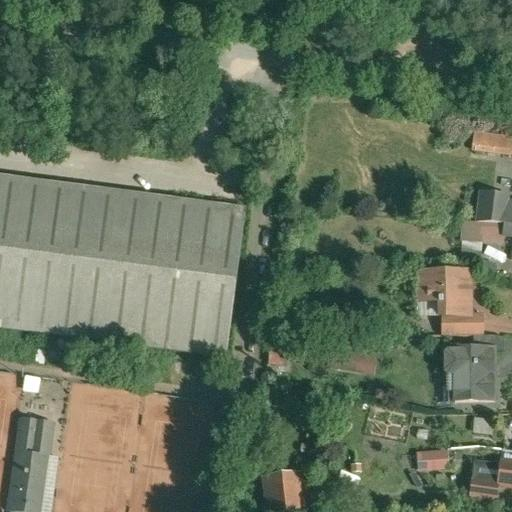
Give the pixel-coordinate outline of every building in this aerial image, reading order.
[(270,95),(248,92),(246,106),(255,107),(268,108),(270,95)] [(268,108),(255,107),(254,119),(267,121),(268,108)] [(511,139),(476,134),(474,150),(511,156),(511,158),(511,157),(511,139)] [(247,209),(0,176),(0,328),(228,358),(247,209)] [(510,197),(482,193),(478,223),(506,224),(509,203),(510,197)] [(504,268),(490,264),(486,278),(499,282),(504,268)] [(470,275),(424,276),(424,305),(440,305),(440,308),(445,308),(445,318),(449,318),(471,318),(471,316),(470,275)] [(351,284),(320,285),(320,295),(351,294),(351,284)] [(471,318),(449,318),(449,337),(475,337),(481,337),(481,316),(471,316),(471,318)] [(506,338),(496,337),(481,337),(475,337),(475,352),(495,352),(495,356),(506,356),(506,338)] [(372,377),(376,359),(329,348),(324,367),(372,377)] [(475,352),(449,352),(449,375),(456,375),(456,402),(496,402),(495,356),(495,352),(475,352)] [(381,391),(371,391),(371,402),(381,402),(381,391)] [(52,424),(25,420),(21,453),(19,453),(11,511),(15,511),(40,511),(48,457),(47,456),(52,424)] [(498,421),(476,420),(475,435),(497,436),(498,421)] [(417,454),(419,475),(449,473),(447,452),(417,454)] [(511,464),(502,463),(502,465),(476,462),(473,482),(474,482),(499,486),(511,487),(511,464)] [(259,475),(260,511),(301,511),(300,473),(259,475)] [(499,486),(474,482),(472,497),(497,501),(499,486)]
